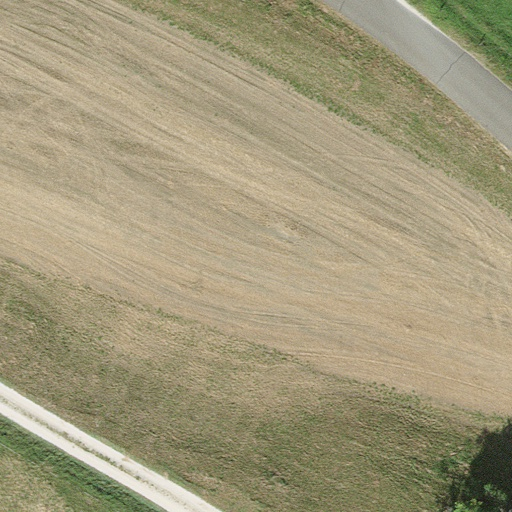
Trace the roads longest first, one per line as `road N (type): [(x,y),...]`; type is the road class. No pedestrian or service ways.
road 1 (track): [(179,511),(0,399)]
road 2 (unclassified): [(351,0),(511,126)]
